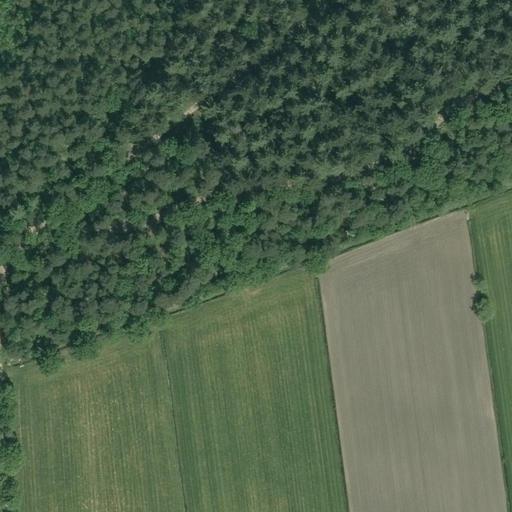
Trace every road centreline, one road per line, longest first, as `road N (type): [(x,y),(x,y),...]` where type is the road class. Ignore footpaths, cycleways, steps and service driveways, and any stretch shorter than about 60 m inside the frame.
road 1 (track): [(511,84),(469,98),(408,152),(304,183),(219,195),(125,227),(0,227)]
road 2 (track): [(334,0),(40,228),(0,272)]
road 3 (track): [(0,379),(6,511)]
